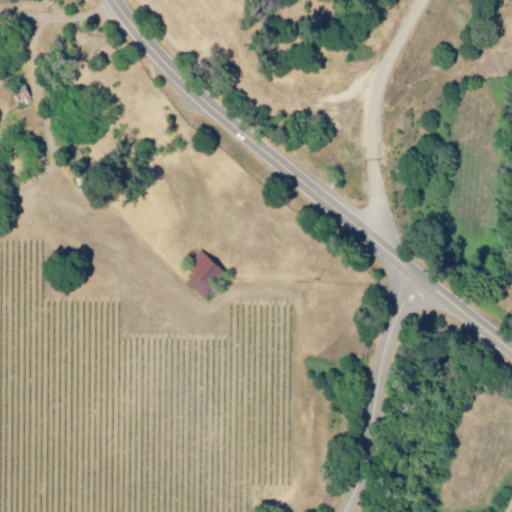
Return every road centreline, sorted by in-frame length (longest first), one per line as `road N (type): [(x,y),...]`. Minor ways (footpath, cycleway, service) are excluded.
road 1 (primary): [(511,356),(210,108),(113,0)]
road 2 (secondary): [(337,511),(384,349),(414,278)]
